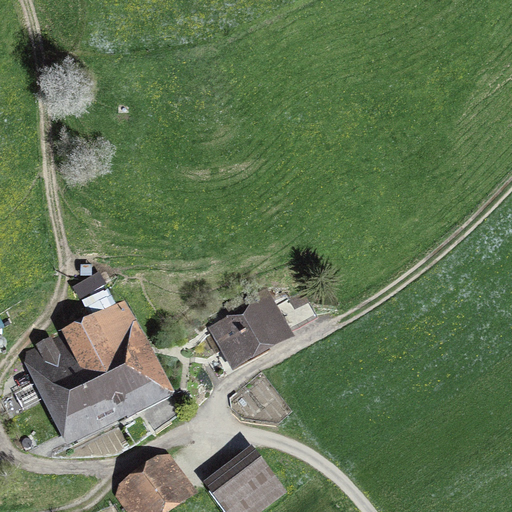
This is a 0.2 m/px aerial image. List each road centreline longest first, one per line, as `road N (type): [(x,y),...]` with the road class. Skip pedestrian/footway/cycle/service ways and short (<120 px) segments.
road 1 (track): [(0,376),(53,307),(59,273),(45,108),(22,0)]
road 2 (track): [(204,421),(141,462),(56,467),(27,460),(0,433)]
